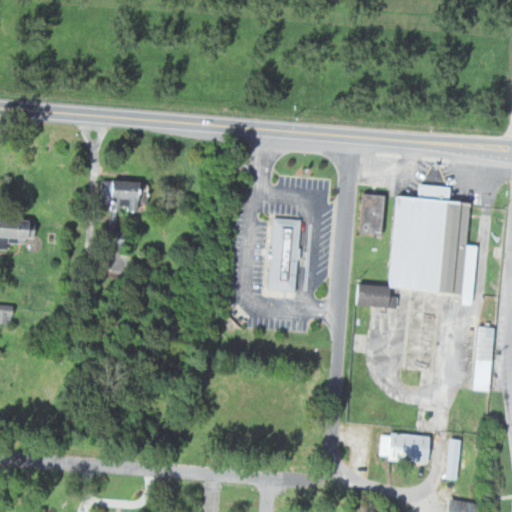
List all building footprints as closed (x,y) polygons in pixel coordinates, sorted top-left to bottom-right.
[(98,179),(96,208),(136,210),(138,181),(98,179)] [(379,284),(349,282),(347,303),(379,305),(381,285),(446,290),(445,302),(466,304),(470,244),(464,244),(467,200),(432,198),(433,186),(412,184),(411,196),(386,194),(379,284)] [(352,231),(377,233),(380,194),(355,192),(352,231)] [(262,289),(291,290),(295,218),(266,216),(262,289)] [(0,250),(5,250),(5,242),(30,241),(29,221),(0,221),(0,250)] [(0,322),(9,323),(9,304),(0,303),(0,322)] [(466,389),(487,389),(489,325),(468,325),(466,389)] [(373,458),(424,463),(427,435),(376,430),(373,458)] [(453,438),(441,438),(441,478),(453,478),(453,438)] [(438,511),(471,511),(473,505),(444,496),(438,511)]
